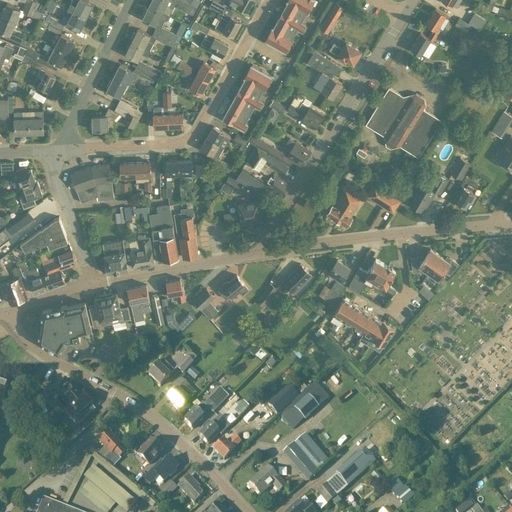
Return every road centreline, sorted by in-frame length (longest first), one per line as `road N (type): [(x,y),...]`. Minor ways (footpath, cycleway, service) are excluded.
road 1 (residential): [(245,511),(161,425),(35,348),(8,313)]
road 2 (residential): [(56,151),(190,139),(271,0)]
road 3 (residential): [(255,255),(403,16)]
road 4 (residential): [(56,151),(131,0)]
road 5 (residential): [(255,255),(93,283)]
road 6 (residential): [(397,235),(255,255)]
road 7 (residential): [(93,283),(53,170),(56,151)]
